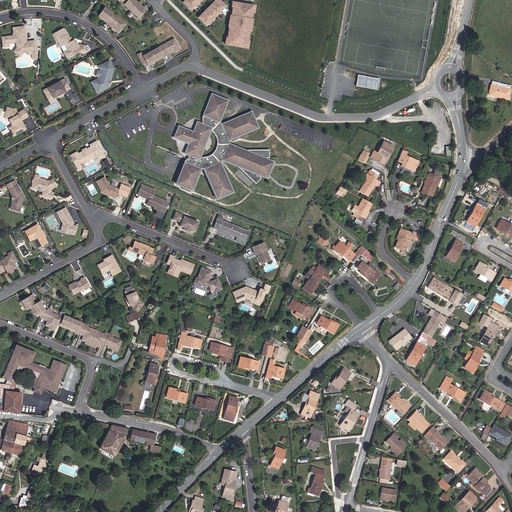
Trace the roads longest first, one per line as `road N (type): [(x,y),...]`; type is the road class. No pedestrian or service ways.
road 1 (residential): [(193,65),(319,117),(376,117),(435,88)]
road 2 (residential): [(241,269),(86,207)]
road 3 (residential): [(505,474),(390,363)]
road 4 (residential): [(144,89),(102,32),(76,18),(24,13)]
road 5 (residential): [(86,207),(100,232),(96,245),(0,298)]
road 6 (residential): [(0,322),(90,359),(79,411)]
road 7 (residential): [(217,453),(79,411)]
road 8 (tertiary): [(417,282),(461,156)]
road 9 (residential): [(226,381),(221,369),(172,357),(176,373),(215,383)]
road 10 (residential): [(382,315),(353,281),(337,281),(335,302),(360,329)]
